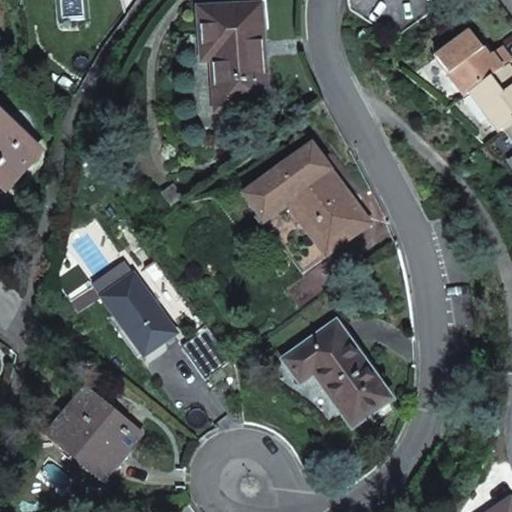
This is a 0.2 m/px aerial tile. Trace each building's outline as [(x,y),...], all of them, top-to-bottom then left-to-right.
[(348,0),(349,4),(350,7),(352,13),(396,40),(429,17),(440,0),(348,0)] [(260,10),(203,13),(206,62),(216,62),(220,112),(268,110),(260,10)] [(438,60),(468,100),(473,96),(506,71),(511,66),(511,61),(505,51),(496,58),(491,61),(486,53),(472,35),(438,60)] [(491,61),(496,58),(490,50),(486,53),(491,61)] [(473,96),(502,134),(506,131),(511,126),(511,79),(506,71),(473,96)] [(0,183),(6,189),(38,153),(0,118),(0,183)] [(313,147),(246,197),(304,276),(370,226),(313,147)] [(136,277),(127,267),(120,272),(128,283),(136,277)] [(177,337),(136,277),(128,283),(120,272),(96,289),(146,359),(177,337)] [(336,324),(284,361),(301,385),(315,375),(354,429),(392,401),(336,324)] [(86,390),(56,427),(108,469),(115,462),(120,466),(144,436),(86,390)] [(108,469),(56,427),(48,436),(106,483),(120,466),(115,462),(108,469)] [(511,511),(511,499),(511,500),(493,511),(511,511)]
